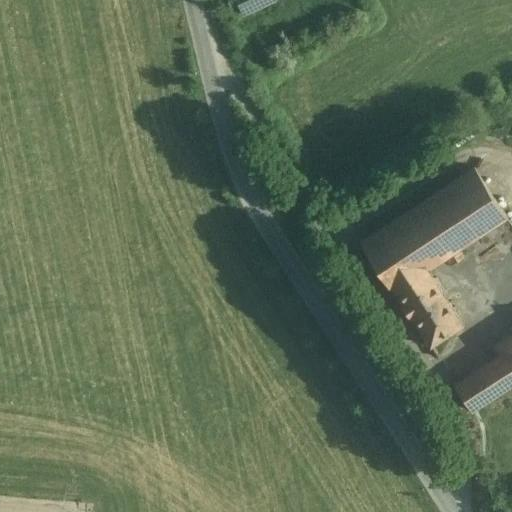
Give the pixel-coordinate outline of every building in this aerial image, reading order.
[(237,0),(244,14),(272,0),(237,0)] [(473,166),(360,240),(394,290),(428,268),(446,256),(458,248),(506,216),(473,166)] [(458,248),(446,256),(451,265),(463,257),(458,248)] [(434,277),(428,268),(395,289),(403,302),(401,303),(409,315),(411,314),(431,344),(464,322),(453,306),(456,304),(452,298),(449,300),(444,291),(446,289),(437,276),(434,277)] [(511,333),(495,345),(501,354),(511,370),(511,333)] [(511,370),(501,354),(457,382),(456,380),(453,382),(471,410),(511,382),(511,370)]
